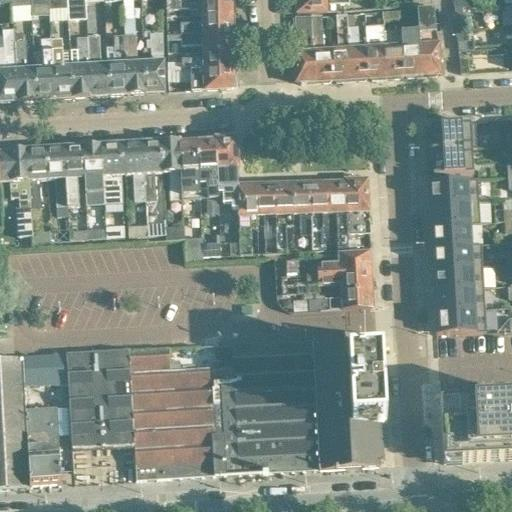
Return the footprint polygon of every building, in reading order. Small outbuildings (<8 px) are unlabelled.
[(12,10),(31,9),(30,0),(11,0),(12,5),(12,10)] [(48,0),(30,0),(31,9),(49,8),(48,0)] [(66,0),(48,0),(49,8),(49,14),(67,13),(66,0)] [(86,23),(85,5),(84,0),(66,0),(67,13),(68,24),(86,23)] [(297,13),(297,16),(337,15),(337,6),(348,5),(348,0),(296,0),(297,3),(295,5),(295,11),(297,13)] [(233,7),(233,1),(166,1),(166,12),(203,11),(203,19),(235,18),(235,7),(233,7)] [(467,1),(461,1),(453,2),(454,10),(462,9),(468,9),(467,1)] [(418,32),(421,77),(427,77),(430,79),(435,78),(437,76),(440,76),(438,50),(436,35),(433,10),(417,11),(417,13),(416,13),(417,20),(418,20),(418,32)] [(416,13),(399,14),(399,21),(417,20),(416,13)] [(381,15),(381,22),(399,21),(399,14),(381,15)] [(347,18),(351,82),(356,81),(358,83),(364,83),(366,81),(368,81),(366,51),(360,52),(358,29),(355,29),(354,17),(347,18)] [(180,33),(181,37),(233,37),(233,28),(235,28),(235,18),(203,19),(203,26),(180,26),(180,33)] [(331,53),(332,83),(334,83),(336,85),(342,84),(344,82),(351,82),(347,18),(336,18),(337,30),(338,53),(331,53)] [(462,18),(454,18),(456,32),(464,31),(462,18)] [(301,42),(295,42),(296,82),(301,87),(305,86),(307,84),(314,84),(310,19),(295,19),(295,34),(300,34),(301,42)] [(310,19),(314,84),(321,83),(323,85),(329,85),(331,83),(332,83),(331,53),(324,54),(323,32),(322,19),(310,19)] [(124,38),(128,98),(146,97),(144,65),(137,65),(135,38),(134,21),(123,22),(124,38)] [(382,28),(364,29),(366,51),(368,81),(369,80),(372,82),(377,82),(380,80),(385,80),(382,34),(382,28)] [(464,31),(456,32),(457,44),(465,44),(464,31)] [(401,49),(403,78),(405,78),(407,80),(413,80),(415,78),(421,77),(418,32),(400,33),(401,49)] [(0,105),(18,104),(14,36),(14,33),(3,33),(4,57),(0,57),(0,105)] [(382,34),(385,80),(392,79),(394,81),(400,80),(402,79),(403,78),(401,49),(400,33),(382,34)] [(14,36),(18,104),(37,103),(35,72),(27,72),(26,44),(22,44),(22,36),(14,36)] [(150,65),(144,65),(146,97),(165,95),(163,36),(149,37),(149,44),(145,44),(145,53),(150,53),(150,65)] [(233,37),(181,37),(181,44),(181,47),(204,47),(204,54),(236,54),(235,43),(233,43),(233,37)] [(114,49),(106,49),(107,67),(109,99),(121,98),(128,98),(124,38),(113,39),(114,49)] [(109,99),(107,67),(100,68),(98,40),(87,41),(91,100),(109,99)] [(78,52),(69,52),(73,101),(91,100),(87,41),(77,41),(78,52)] [(62,42),(51,43),(55,102),(73,101),(69,52),(62,53),(62,42)] [(41,54),(34,55),(35,72),(37,103),(55,102),(51,43),(41,43),(41,54)] [(236,64),(236,54),(204,54),(204,61),(180,62),(180,72),(234,72),(234,64),(236,64)] [(459,62),(460,68),(460,76),(468,76),(467,61),(459,62)] [(234,72),(181,72),(181,86),(191,85),(191,94),(222,92),(232,91),(236,86),(236,80),(234,80),(234,72)] [(475,125),(430,127),(432,152),(472,150),(472,151),(477,151),(475,125)] [(216,142),(215,142),(217,195),(222,195),(223,206),(232,206),(232,211),(238,210),(238,188),(237,144),(231,139),(216,140),(216,142)] [(180,144),(180,142),(178,142),(181,202),(182,203),(199,202),(197,141),(187,142),(187,144),(180,144)] [(208,141),(197,141),(199,202),(206,202),(218,201),(217,195),(215,142),(208,143),(208,141)] [(178,142),(160,144),(162,176),(169,175),(171,203),(181,202),(178,142)] [(160,144),(142,145),(146,205),(147,219),(158,218),(155,176),(162,176),(160,144)] [(142,145),(120,146),(121,178),(133,178),(134,205),(146,205),(142,145)] [(120,146),(100,147),(104,207),(123,206),(121,178),(120,146)] [(100,147),(82,148),(84,181),(87,181),(88,208),(104,207),(100,147)] [(77,181),(84,181),(82,148),(64,149),(67,209),(78,209),(77,181)] [(68,219),(67,209),(64,149),(45,151),(47,183),(55,183),(57,210),(57,220),(68,219)] [(472,150),(432,152),(433,177),(473,175),(472,151),(472,150)] [(45,151),(27,152),(30,212),(41,211),(39,184),(47,183),(45,151)] [(9,154),(0,154),(0,183),(0,185),(9,185),(10,204),(18,203),(19,211),(17,211),(19,240),(31,239),(32,239),(32,237),(30,212),(27,152),(9,153),(9,154)] [(362,182),(345,183),(345,185),(347,237),(370,236),(367,188),(362,182)] [(428,184),(429,206),(479,204),(477,182),(428,184)] [(317,186),(310,186),(312,238),(312,254),(323,253),(322,216),(329,215),(328,183),(317,184),(317,186)] [(347,237),(345,185),(338,185),(338,183),(328,183),(329,215),(336,215),(337,253),(348,252),(347,241),(347,237)] [(287,217),(294,217),(293,184),(281,185),(281,187),(273,187),(276,256),(287,255),(287,217)] [(303,184),(293,184),(294,217),(301,216),(301,238),(312,238),(310,186),(303,186),(303,184)] [(257,230),(256,218),(255,185),(245,186),(245,188),(238,188),(238,210),(240,258),(252,257),(251,230),(257,230)] [(266,185),(255,185),(256,218),(264,218),(265,256),(276,256),(273,187),(266,187),(266,185)] [(479,204),(429,206),(430,228),(470,226),(471,227),(480,227),(479,204)] [(430,228),(431,250),(472,248),(472,247),(471,227),(470,226),(430,228)] [(138,230),(128,230),(128,240),(138,240),(138,230)] [(184,230),(164,231),(164,239),(165,244),(183,243),(183,244),(184,244),(183,242),(184,242),(184,230)] [(124,231),(105,232),(105,233),(106,242),(125,241),(124,231)] [(105,233),(87,234),(87,243),(106,242),(105,233)] [(69,235),(70,244),(87,243),(87,234),(69,235)] [(32,239),(31,239),(32,252),(52,251),(51,245),(51,236),(32,237),(32,239)] [(347,241),(348,252),(356,252),(356,241),(347,241)] [(202,246),(202,242),(184,242),(183,242),(184,244),(185,266),(203,265),(203,259),(202,259),(202,246)] [(202,246),(202,259),(203,259),(220,259),(220,245),(202,246)] [(431,250),(432,272),(482,269),(481,246),(472,247),(472,248),(431,250)] [(317,266),(318,277),(370,274),(370,266),(372,266),(371,255),(339,257),(340,265),(317,266)] [(296,262),(286,262),(287,279),(296,278),(300,278),(299,262),(296,262)] [(434,294),(484,291),(482,269),(432,272),(434,294)] [(341,287),(341,294),(373,292),(373,281),(371,281),(370,274),(318,277),(307,278),(307,288),(319,288),(341,287)] [(434,294),(435,316),(485,313),(484,291),(434,294)] [(341,294),(342,300),(294,303),(293,303),(294,316),(374,311),(374,310),(372,310),(372,303),(374,302),(373,292),(341,294)] [(485,313),(435,316),(436,337),(486,335),(485,313)] [(382,394),(382,390),(384,390),(383,358),(377,358),(376,340),(352,341),(352,342),(311,344),(318,473),(319,473),(319,474),(379,471),(379,465),(383,465),(381,426),(386,426),(385,394),(382,394)] [(318,473),(311,344),(275,346),(249,347),(230,348),(232,369),(169,373),(168,351),(128,353),(134,449),(136,484),(239,478),(262,476),(262,477),(268,477),(268,476),(318,473)] [(128,353),(65,357),(67,382),(72,452),(134,449),(128,353)] [(21,361),(22,384),(67,382),(65,357),(40,358),(22,359),(22,361),(21,361)] [(23,412),(22,384),(21,361),(14,361),(0,362),(0,492),(29,490),(26,454),(23,412)] [(443,466),(511,461),(511,401),(440,406),(443,466)] [(26,454),(29,490),(61,489),(60,488),(58,452),(55,411),(23,412),(26,454)]
